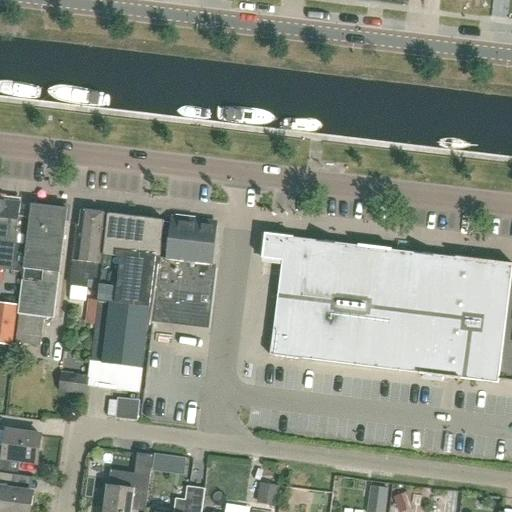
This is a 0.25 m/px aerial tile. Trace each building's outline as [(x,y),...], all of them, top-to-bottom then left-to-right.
[(0,269),(14,271),(24,272),(31,216),(21,215),(22,203),(0,200),(0,269)] [(54,319),(68,209),(33,205),(31,216),(24,272),(19,315),(21,315),(46,318),(54,319)] [(87,289),(88,281),(100,283),(108,215),(82,212),(80,227),(78,227),(71,287),(87,289)] [(162,258),(158,257),(162,221),(108,215),(100,283),(101,283),(99,302),(92,361),(105,363),(144,368),(147,368),(149,351),(152,324),(155,324),(156,316),(155,316),(161,258),(162,258)] [(173,224),(169,259),(162,258),(161,258),(155,316),(156,316),(210,322),(216,270),(217,270),(218,267),(213,266),(217,229),(173,224)] [(498,384),(511,274),(511,264),(456,258),(439,256),(439,255),(410,252),(410,253),(392,250),(392,249),(358,245),(358,246),(340,244),(340,243),(312,239),(311,240),(294,238),(294,237),(265,234),(262,259),(282,261),(270,356),(303,360),(303,359),(420,374),(420,375),(460,380),(460,379),(498,384)] [(0,344),(10,345),(14,318),(15,306),(0,303),(0,344)] [(144,395),(147,368),(144,368),(105,363),(102,390),(144,395)] [(88,395),(90,375),(61,372),(59,392),(88,395)] [(139,403),(120,401),(119,417),(137,419),(139,403)] [(37,464),(40,436),(7,432),(5,448),(0,447),(0,470),(9,472),(10,460),(37,464)] [(0,511),(29,511),(32,493),(6,489),(8,475),(0,473),(0,511)] [(105,511),(131,511),(141,511),(145,511),(149,483),(127,480),(126,490),(108,487),(105,511)] [(262,484),(259,504),(278,506),(281,486),(262,484)] [(370,501),(385,503),(387,489),(372,487),(370,501)] [(202,511),(205,490),(191,489),(189,488),(187,502),(175,500),(173,511),(202,511)] [(406,494),(395,498),(399,510),(411,506),(406,494)]
